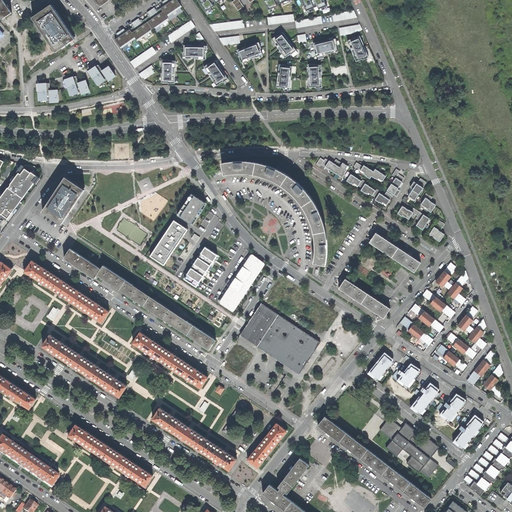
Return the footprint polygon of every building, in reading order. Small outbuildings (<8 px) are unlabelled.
[(0,0),(0,15),(2,19),(12,12),(8,6),(3,0),(0,0)] [(119,33),(116,35),(119,38),(116,39),(121,46),(137,36),(139,39),(167,20),(165,17),(180,8),(174,0),(166,0),(164,2),(152,9),(149,11),(137,19),(133,22),(130,24),(133,29),(128,32),(126,29),(123,31),(119,33)] [(196,0),(205,13),(214,7),(208,0),(196,0)] [(265,0),(270,10),(277,8),(273,0),(265,0)] [(311,0),(304,0),(308,10),(315,7),(311,0)] [(325,0),(316,0),(321,10),(328,7),(325,0)] [(53,5),(34,18),(58,53),(77,40),(65,22),(53,5)] [(333,14),(334,22),(358,18),(355,10),(333,14)] [(268,18),(269,25),(296,22),(295,15),(268,18)] [(296,21),(298,29),(324,24),(322,17),(296,21)] [(191,20),(166,36),(171,42),(195,27),(191,20)] [(245,28),(244,21),(211,25),(215,32),(245,28)] [(361,25),(340,29),(341,36),(354,34),(363,30),(361,25)] [(283,33),(273,40),(279,49),(285,57),(296,49),(283,33)] [(299,43),(307,42),(306,34),(298,36),(299,43)] [(241,44),(240,36),(220,39),(225,46),(241,44)] [(359,36),(347,41),(351,51),(356,61),(361,58),(362,59),(368,56),(359,36)] [(328,53),(337,51),(336,45),(335,38),(313,43),(316,56),(328,53)] [(258,43),(238,51),(242,62),(252,58),(262,54),(258,43)] [(135,57),(139,63),(156,54),(153,47),(135,57)] [(207,47),(185,47),(185,58),(195,58),(207,59),(207,47)] [(176,62),(161,62),(161,83),(176,83),(176,73),(176,62)] [(214,62),(204,69),(210,77),(216,86),(226,79),(214,62)] [(309,87),(322,86),(321,74),(320,64),(314,65),(314,64),(307,64),(309,87)] [(152,65),(139,73),(143,79),(155,72),(152,65)] [(293,67),(280,65),(279,76),(278,86),(291,87),(293,67)] [(89,71),(98,85),(106,80),(97,66),(92,69),(89,71)] [(102,71),(109,81),(117,76),(110,66),(102,71)] [(65,80),(71,96),(80,93),(74,77),(70,78),(65,80)] [(87,80),(79,83),(82,95),(91,92),(87,80)] [(38,84),(39,101),(49,100),(47,83),(43,83),(38,84)] [(50,90),(51,103),(60,102),(59,90),(50,90)] [(324,160),(321,158),(317,164),(320,167),(322,165),(326,167),(324,169),(328,172),(334,176),(336,173),(346,180),(347,178),(349,175),(345,173),(347,169),(349,167),(343,162),(342,163),(336,159),(334,163),(326,158),(324,160)] [(245,173),(252,174),(255,162),(247,161),(239,161),(229,161),(220,162),(223,175),(230,174),(238,173),(245,173)] [(275,182),(280,185),(287,174),(280,170),(272,167),(264,164),(255,162),(252,174),(260,176),(267,178),(275,182)] [(357,163),(355,166),(361,170),(361,171),(365,174),(371,178),(373,176),(377,178),(383,182),(387,176),(376,170),(375,172),(365,165),(364,167),(357,163)] [(8,164),(2,174),(7,177),(13,167),(8,164)] [(0,196),(0,214),(6,219),(38,178),(22,166),(0,196)] [(406,175),(397,169),(392,176),(396,178),(388,190),(394,195),(398,197),(402,191),(400,189),(403,185),(404,183),(403,182),(405,178),(404,177),(406,175)] [(296,199),(301,206),(311,199),(306,192),(301,186),(294,179),(287,174),(280,185),(286,189),(291,194),(296,199)] [(362,181),(351,174),(347,180),(358,187),(359,186),(363,188),(366,184),(366,182),(363,180),(362,181)] [(54,195),(43,211),(63,224),(85,190),(66,177),(54,195)] [(427,183),(421,179),(418,183),(415,181),(413,185),(411,188),(412,189),(408,196),(416,201),(420,195),(422,195),(426,189),(424,188),(427,183)] [(376,190),(366,184),(363,188),(361,190),(372,197),(373,196),(374,195),(377,197),(380,193),(381,191),(377,189),(376,190)] [(384,195),(380,193),(377,197),(376,198),(376,199),(388,206),(392,201),(391,200),(394,195),(388,190),(384,195)] [(179,216),(178,217),(191,226),(192,225),(191,224),(206,202),(207,202),(194,193),(193,194),(194,194),(179,216)] [(433,198),(426,194),(424,198),(425,198),(421,205),(433,212),(437,205),(434,203),(431,201),(433,198)] [(311,226),(313,233),(324,231),(322,222),(319,214),(316,206),(311,199),(301,206),(305,212),(309,219),(311,226)] [(431,219),(413,208),(412,211),(403,206),(398,213),(411,220),(411,219),(413,217),(419,221),(416,226),(424,231),(427,225),(431,219)] [(164,265),(188,229),(174,220),(150,256),(164,265)] [(445,224),(437,220),(429,234),(436,238),(436,240),(441,243),(446,235),(443,233),(441,232),(445,224)] [(312,263),(324,265),(326,257),(326,247),(325,239),(324,231),(313,233),(314,241),(314,248),(313,254),(312,263)] [(368,242),(391,257),(397,248),(387,241),(389,239),(388,238),(386,237),(385,239),(375,232),(368,242)] [(205,245),(183,279),(196,288),(219,254),(205,245)] [(94,278),(97,275),(101,268),(70,248),(64,257),(80,268),(94,278)] [(391,257),(413,272),(419,263),(409,256),(411,254),(409,253),(408,252),(407,254),(397,248),(391,257)] [(217,301),(232,311),(266,262),(250,252),(228,284),(217,301)] [(32,260),(25,271),(102,322),(109,312),(99,305),(98,303),(96,302),(95,303),(80,293),(80,292),(79,291),(77,290),(76,290),(62,281),(63,280),(61,279),(60,278),(59,279),(46,270),(46,269),(44,268),(43,267),(42,268),(32,260)] [(0,285),(11,270),(1,262),(0,263),(0,285)] [(455,298),(462,304),(464,302),(466,299),(459,293),(463,288),(461,286),(466,281),(468,277),(466,270),(453,286),(447,281),(451,276),(450,274),(456,266),(451,262),(448,265),(436,281),(443,287),(444,285),(447,287),(450,290),(447,293),(454,299),(455,298)] [(200,343),(209,349),(213,343),(215,339),(187,321),(186,323),(130,285),(131,283),(103,265),(101,268),(97,275),(103,279),(154,312),(200,343)] [(362,303),(369,294),(346,278),(340,288),(351,296),(362,303)] [(453,315),(456,312),(427,289),(425,291),(423,294),(431,302),(430,303),(441,312),(442,310),(451,317),(453,315)] [(390,308),(369,294),(362,303),(373,311),(384,318),(390,308)] [(355,300),(353,303),(371,317),(374,314),(355,300)] [(263,350),(299,373),(319,342),(312,337),(313,336),(303,329),(302,331),(261,303),(258,308),(253,315),(247,324),(240,335),(248,340),(263,350)] [(441,329),(444,326),(416,303),(413,306),(411,309),(420,316),(419,317),(429,326),(431,325),(439,332),(441,329)] [(468,337),(482,349),(485,346),(487,343),(480,338),(484,332),(483,331),(484,329),(486,326),(483,319),(475,329),(469,325),(473,320),(471,318),(478,310),(473,306),(468,311),(457,325),(464,331),(466,329),(468,331),(471,333),(468,337)] [(431,342),(433,339),(405,316),(401,322),(403,324),(409,329),(408,330),(419,339),(420,338),(429,345),(431,342)] [(465,353),(472,358),(474,356),(477,353),(451,332),(449,335),(447,338),(454,344),(453,346),(464,354),(465,353)] [(133,343),(201,388),(208,378),(199,372),(200,371),(198,370),(196,369),(196,370),(176,357),(177,356),(175,355),(174,354),(173,355),(154,342),(154,341),(152,340),(151,339),(150,340),(140,333),(133,343)] [(110,390),(120,397),(127,387),(118,381),(118,380),(115,378),(115,379),(99,368),(99,367),(96,365),(95,366),(82,357),(82,356),(79,354),(78,354),(63,344),(64,344),(60,342),(50,336),(43,346),(53,353),(53,354),(54,354),(55,355),(56,355),(72,366),(73,367),(74,368),(75,367),(88,376),(88,377),(89,378),(90,379),(91,378),(108,389),(107,390),(108,390),(109,391),(110,390)] [(465,368),(467,365),(442,344),(439,347),(437,350),(445,356),(443,357),(454,366),(455,364),(463,370),(465,368)] [(480,375),(482,376),(491,365),(489,364),(497,355),(494,352),(491,350),(467,380),(470,383),(473,385),(480,375)] [(396,361),(386,352),(377,363),(369,372),(379,381),(396,361)] [(418,367),(414,363),(405,374),(399,369),(392,377),(408,390),(423,371),(418,367)] [(500,397),(504,392),(495,385),(499,380),(498,379),(503,372),(502,368),(500,364),(483,384),(490,390),(491,390),(495,393),(500,397)] [(0,388),(30,408),(36,399),(28,393),(28,392),(27,391),(25,391),(10,381),(8,379),(7,378),(6,379),(0,374),(0,388)] [(433,381),(415,407),(422,413),(442,389),(437,384),(433,381)] [(225,389),(220,386),(216,392),(221,395),(225,389)] [(454,403),(452,405),(457,409),(458,410),(466,399),(461,396),(457,393),(451,400),(454,403)] [(437,408),(442,412),(444,409),(445,407),(441,403),(437,408)] [(442,412),(440,414),(446,419),(447,417),(452,421),(458,413),(456,411),(455,410),(457,409),(452,405),(447,411),(444,409),(442,412)] [(159,408),(152,419),(162,425),(162,426),(163,427),(164,428),(165,427),(181,438),(181,439),(182,440),(184,440),(197,448),(197,449),(198,450),(199,451),(199,450),(216,461),(215,462),(216,462),(218,463),(218,462),(229,470),(236,459),(227,453),(227,452),(224,450),(223,451),(208,440),(208,439),(205,437),(204,438),(192,430),(192,429),(189,427),(189,428),(172,417),(173,416),(169,414),(169,415),(159,408)] [(231,424),(234,426),(241,416),(237,414),(240,410),(237,408),(228,422),(227,424),(230,425),(231,424)] [(469,421),(467,424),(470,427),(465,432),(462,430),(453,441),(459,446),(461,444),(465,448),(469,443),(467,442),(474,433),(476,435),(479,430),(478,429),(484,421),(479,417),(475,414),(469,421)] [(414,500),(424,507),(432,498),(325,415),(317,425),(328,433),(350,450),(372,467),(393,483),(414,500)] [(464,427),(467,424),(469,421),(465,417),(460,423),(464,427)] [(75,424),(68,434),(145,486),(152,476),(143,470),(144,469),(142,468),(140,467),(140,468),(124,457),(124,456),(122,455),(121,454),(120,454),(108,446),(108,445),(106,444),(104,443),(88,433),(88,432),(86,431),(85,430),(84,430),(75,424)] [(248,460),(258,468),(266,457),(266,458),(267,457),(268,456),(267,455),(277,443),(278,443),(279,442),(280,441),(279,440),(287,431),(277,424),(270,432),(269,431),(266,435),(267,435),(258,447),(257,446),(255,449),(255,450),(248,460)] [(393,440),(402,428),(397,424),(395,425),(394,424),(393,426),(392,425),(390,426),(391,427),(389,429),(387,429),(386,430),(383,432),(393,440)] [(505,441),(507,438),(501,432),(498,436),(505,441)] [(41,480),(50,487),(58,476),(48,470),(49,469),(45,466),(44,467),(30,456),(26,453),(26,454),(11,443),(8,440),(8,441),(1,436),(0,437),(0,451),(0,452),(1,454),(3,455),(3,454),(19,465),(19,466),(20,467),(21,468),(22,467),(38,478),(37,479),(39,480),(40,481),(41,480)] [(428,476),(430,473),(432,473),(433,472),(431,470),(432,469),(432,468),(436,467),(437,467),(438,465),(436,463),(435,462),(434,461),(433,461),(432,460),(431,459),(430,459),(430,458),(439,447),(427,438),(422,444),(413,436),(403,448),(413,456),(407,462),(419,472),(421,470),(428,476)] [(492,481),(493,482),(496,478),(495,477),(502,468),(503,469),(506,466),(505,465),(511,456),(511,436),(510,439),(511,440),(511,441),(510,444),(509,443),(506,446),(504,449),(503,448),(500,452),(501,453),(500,454),(496,458),(494,461),(493,460),(490,464),(491,465),(492,465),(490,468),(489,467),(486,470),(486,471),(485,474),(483,473),(480,476),(482,477),(482,478),(480,480),(479,480),(477,483),(467,475),(464,478),(472,484),(473,485),(470,488),(473,490),(480,496),(492,481)] [(500,447),(502,444),(496,439),(493,442),(500,447)] [(495,454),(498,450),(491,445),(488,448),(495,454)] [(490,460),(493,456),(486,451),(483,454),(490,460)] [(307,511),(283,493),(285,491),(287,492),(310,464),(300,457),(293,465),(292,465),(290,466),(289,468),(290,469),(278,485),(280,487),(279,489),(270,483),(263,492),(273,500),(288,511),(307,511)] [(485,466),(488,462),(481,457),(479,460),(485,466)] [(446,461),(454,467),(456,464),(448,458),(446,461)] [(480,472),(483,468),(476,463),(473,467),(480,472)] [(476,478),(478,475),(471,469),(469,473),(476,478)] [(1,478),(0,479),(0,494),(1,495),(9,484),(4,480),(1,478)] [(511,484),(508,481),(500,491),(508,498),(508,497),(509,498),(511,499),(509,502),(511,504),(511,484)] [(14,488),(9,484),(1,495),(5,498),(7,496),(11,499),(17,490),(14,488)] [(35,503),(31,500),(24,509),(28,511),(33,511),(39,505),(35,503)] [(466,511),(467,511),(453,501),(448,507),(447,506),(444,510),(445,510),(443,511),(466,511)]
